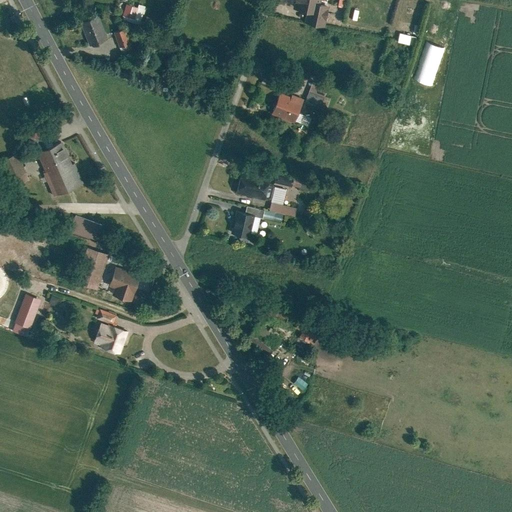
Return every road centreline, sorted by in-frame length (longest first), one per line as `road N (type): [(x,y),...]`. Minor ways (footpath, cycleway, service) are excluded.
road 1 (tertiary): [(167,259),(323,511)]
road 2 (tertiary): [(24,0),(167,259)]
road 3 (residential): [(259,0),(167,259)]
road 4 (track): [(126,195),(62,203),(0,197)]
